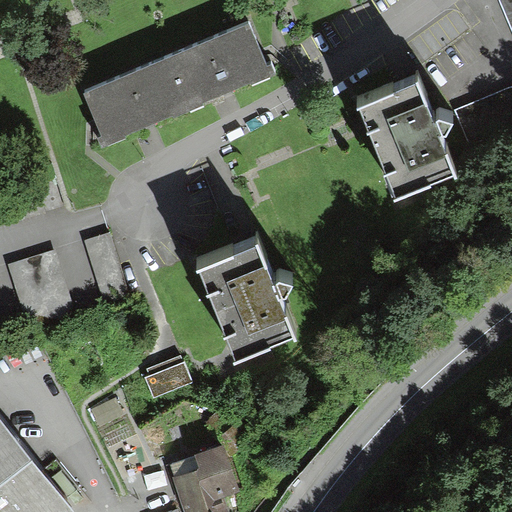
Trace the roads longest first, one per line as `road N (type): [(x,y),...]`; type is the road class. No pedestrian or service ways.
road 1 (residential): [(141,200),(175,159),(415,0)]
road 2 (primary): [(316,511),(407,400),(511,313)]
